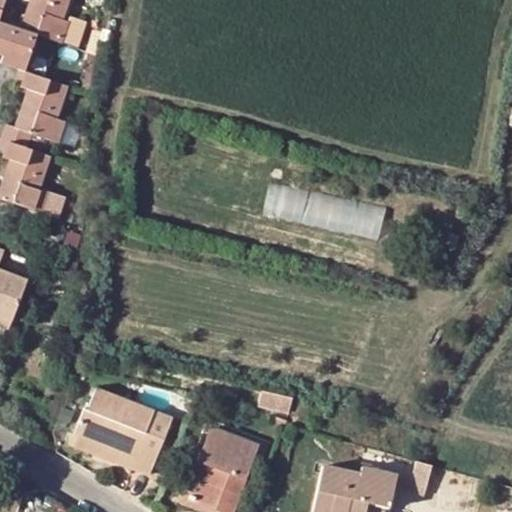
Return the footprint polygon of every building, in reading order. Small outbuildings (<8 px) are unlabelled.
[(0,157),(8,161),(0,183),(0,200),(37,214),(45,193),(36,190),(47,158),(25,150),(30,135),(55,144),(63,123),(54,120),(65,88),(47,82),(22,73),(35,35),(59,44),(67,23),(60,20),(66,0),(28,0),(18,29),(0,23),(0,10),(3,0),(0,0),(0,56),(1,57),(0,58),(0,64),(17,71),(11,85),(26,90),(12,128),(4,126),(0,136),(0,157)] [(81,29),(67,23),(59,44),(74,50),(81,29)] [(81,130),(63,123),(55,144),(74,151),(81,130)] [(82,147),(78,167),(86,169),(90,139),(81,138),(79,147),(82,147)] [(268,184),(261,218),(378,242),(386,208),(268,184)] [(63,200),(45,193),(37,214),(55,220),(63,200)] [(463,219),(465,207),(454,206),(452,217),(463,219)] [(64,253),(70,238),(58,234),(52,249),(61,252),(64,253)] [(0,255),(2,251),(0,250),(0,318),(9,322),(24,280),(0,270),(0,255)] [(0,328),(5,331),(9,322),(0,318),(0,328)] [(81,409),(71,435),(132,458),(127,468),(146,475),(168,419),(94,390),(86,411),(81,409)] [(274,418),(271,425),(282,428),(285,421),(274,418)] [(207,429),(195,461),(201,464),(185,507),(198,511),(228,511),(254,446),(207,429)] [(67,445),(127,468),(132,458),(71,435),(67,445)] [(179,505),(185,507),(201,464),(195,461),(179,505)] [(408,479),(405,494),(420,498),(429,468),(413,464),(408,479)] [(309,511),(312,511),(360,511),(363,502),(385,507),(389,490),(392,475),(356,466),(356,473),(320,465),(309,511)] [(408,479),(392,475),(389,490),(405,494),(408,479)] [(383,511),(385,507),(363,502),(360,511),(383,511)]
